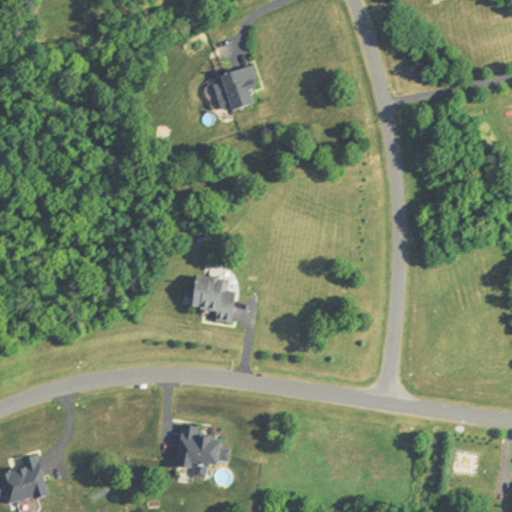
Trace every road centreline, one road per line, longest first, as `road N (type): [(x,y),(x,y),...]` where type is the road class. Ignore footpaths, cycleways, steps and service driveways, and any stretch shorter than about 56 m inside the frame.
road 1 (residential): [(511,421),(175,375),(98,381),(0,409)]
road 2 (residential): [(352,0),(384,105),(398,207),(385,402)]
